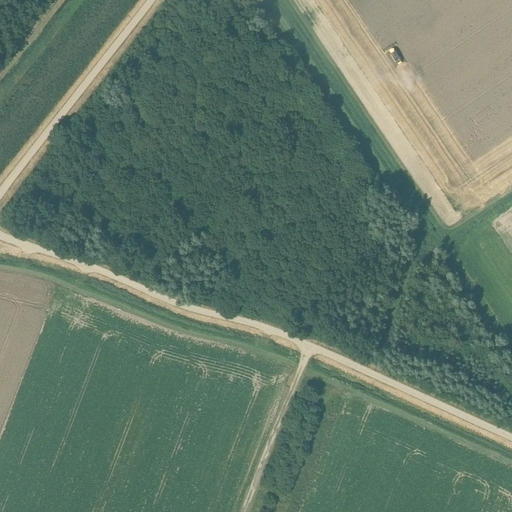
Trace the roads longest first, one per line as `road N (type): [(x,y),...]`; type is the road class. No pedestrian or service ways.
road 1 (unclassified): [(511,440),(251,323),(184,307),(0,236)]
road 2 (track): [(408,263),(417,231),(259,0)]
road 3 (unclassified): [(0,193),(149,0)]
road 4 (track): [(243,511),(310,347)]
